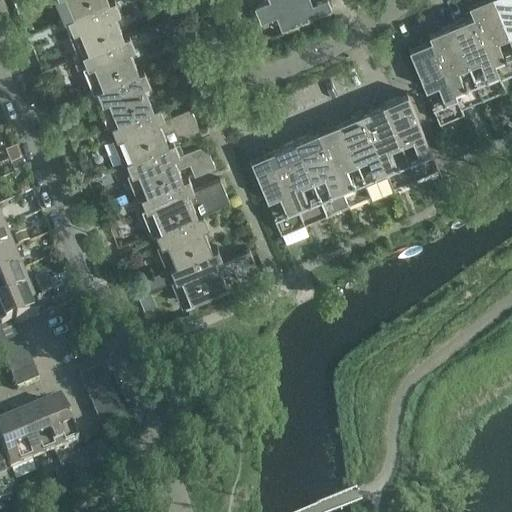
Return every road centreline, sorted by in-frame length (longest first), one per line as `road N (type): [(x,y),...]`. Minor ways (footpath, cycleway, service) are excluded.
road 1 (unclassified): [(178,511),(0,52)]
road 2 (residential): [(185,0),(196,46),(215,69),(250,82),(352,38),(402,0)]
